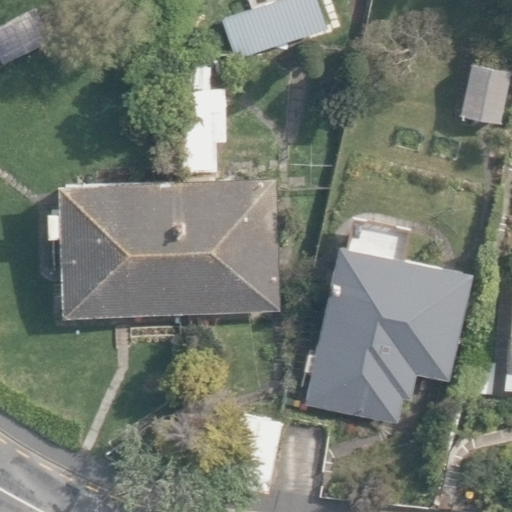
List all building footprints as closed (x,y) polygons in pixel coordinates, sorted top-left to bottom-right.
[(462,108),(503,117),(511,77),(511,64),(474,56),(462,108)] [(183,82),(183,165),(219,165),(218,135),(227,136),(227,81),(183,82)] [(56,222),(56,305),(275,304),(274,168),(55,170),(55,197),(45,197),(45,222),(56,222)] [(303,394),(394,413),(399,389),(409,391),(414,363),(446,370),(468,260),(334,233),(311,345),(306,344),(302,363),(309,364),(303,394)] [(511,275),(509,275),(503,377),(511,377),(511,275)] [(225,478),(269,488),(284,414),(240,405),(225,478)]
